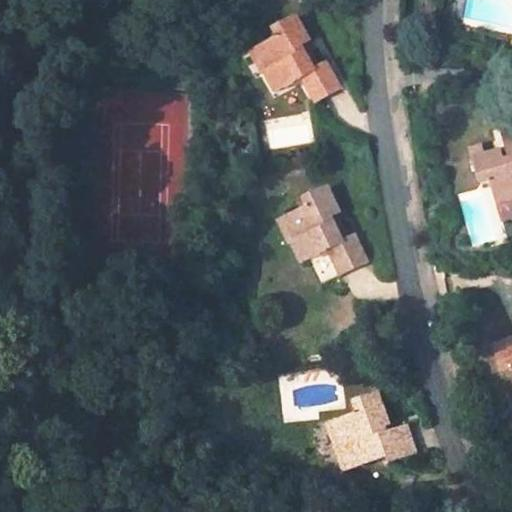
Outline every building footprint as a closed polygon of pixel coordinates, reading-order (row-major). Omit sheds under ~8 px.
[(318,54),(312,36),(321,33),(313,8),(287,17),(290,28),(269,36),(277,59),(273,61),(280,81),(309,71),(314,87),(342,78),(332,49),(318,54)] [(511,123),(499,126),(503,149),(496,151),(495,147),(470,153),(475,178),(486,176),(492,199),(511,193),(511,123)] [(338,226),(330,210),(338,206),(327,182),(303,194),(308,204),(286,215),(298,238),(293,241),(303,260),(332,245),(340,261),(364,249),(350,219),(338,226)] [(511,377),(511,335),(486,345),(497,371),(507,367),(511,377)] [(422,441),(416,413),(394,417),(393,410),(397,409),(391,382),(366,388),(368,397),(344,403),(349,427),(345,428),(349,448),(392,439),(393,447),(422,441)]
